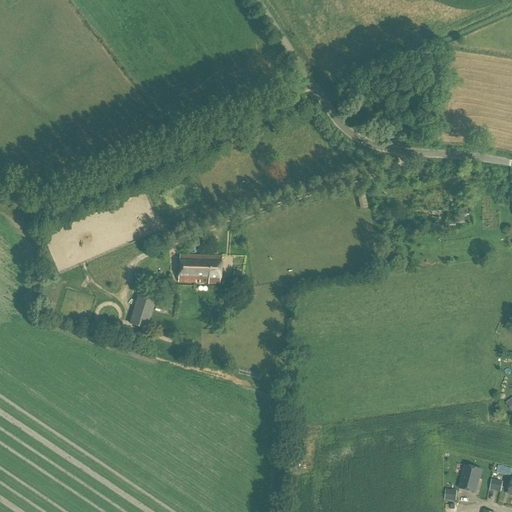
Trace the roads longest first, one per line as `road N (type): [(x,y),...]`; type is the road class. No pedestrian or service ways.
road 1 (track): [(313,86),(57,197),(32,199),(0,180)]
road 2 (unclassified): [(511,163),(353,136),(255,0)]
